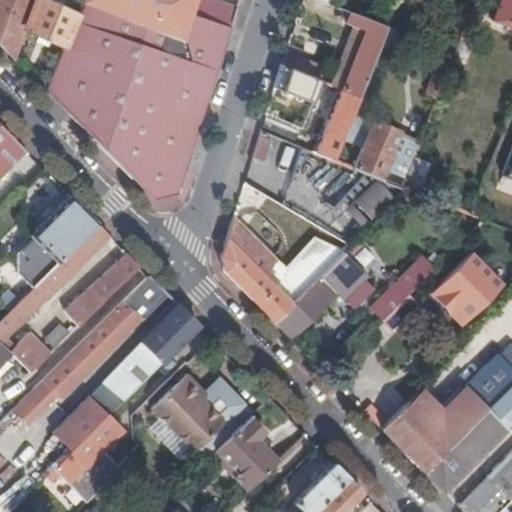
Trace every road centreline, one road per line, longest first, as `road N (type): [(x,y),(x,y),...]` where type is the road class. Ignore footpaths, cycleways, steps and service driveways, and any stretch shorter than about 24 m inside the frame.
road 1 (residential): [(182,268),(424,511)]
road 2 (residential): [(182,268),(272,0)]
road 3 (residential): [(0,83),(182,268)]
